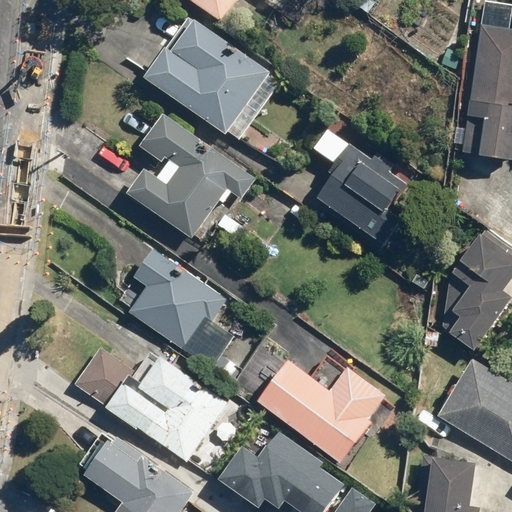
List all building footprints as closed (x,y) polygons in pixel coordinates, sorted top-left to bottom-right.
[(187,0),(226,26),(243,0),(259,0),(279,13),(288,0),(187,0)] [(511,30),(509,31),(511,9),(489,6),(487,28),(482,27),(467,159),(511,164),(511,30)] [(224,137),(228,132),(240,140),(279,86),(267,77),(271,72),(191,15),(144,80),(224,137)] [(146,169),(128,194),(192,239),(218,202),(222,205),(230,192),(240,198),(254,179),(160,113),(139,143),(161,159),(164,154),(181,166),(167,185),(146,169)] [(388,248),(407,221),(394,212),(414,184),(359,145),(320,201),(388,248)] [(453,301),(436,329),(483,357),(511,308),(511,300),(507,298),(511,289),(511,246),(487,232),(448,298),(453,301)] [(136,314),(133,319),(208,370),(232,336),(214,324),(230,301),(157,251),(136,281),(141,284),(126,307),(136,314)] [(127,387),(135,376),(104,353),(79,388),(111,410),(190,466),(232,407),(164,360),(147,384),(139,395),(127,387)] [(511,384),(476,361),(440,417),(511,462),(511,384)] [(345,468),(376,425),(371,421),(387,400),(351,373),(334,395),(291,363),(260,405),(345,468)] [(240,448),(219,478),(260,506),(265,499),(278,508),(285,499),(303,511),(322,511),(342,484),(319,468),(322,463),(278,433),(259,461),(240,448)] [(124,503),(118,511),(184,511),(197,494),(117,438),(89,479),(124,503)] [(476,511),(473,511),(479,466),(423,460),(417,508),(428,509),(427,511),(476,511)] [(369,511),(374,504),(351,488),(334,511),(369,511)]
